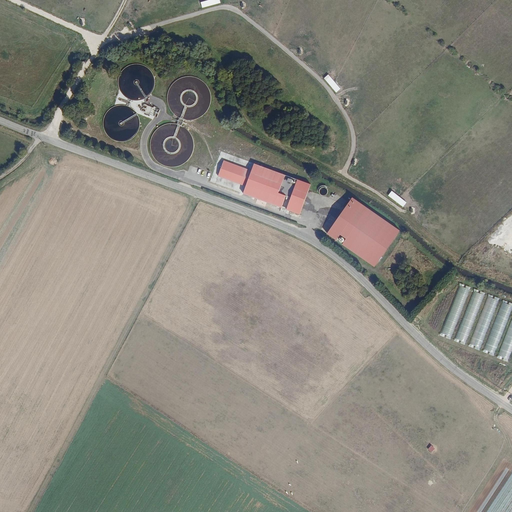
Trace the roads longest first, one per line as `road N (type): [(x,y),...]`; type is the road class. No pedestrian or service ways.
road 1 (track): [(511,280),(459,262),(344,173),(353,153),(347,112),(244,14),(226,7),(100,42),(13,0)]
road 2 (tertiary): [(0,120),(309,237),(438,356),(511,409)]
road 3 (track): [(126,0),(48,139)]
road 4 (track): [(502,403),(494,416),(509,447),(466,511)]
